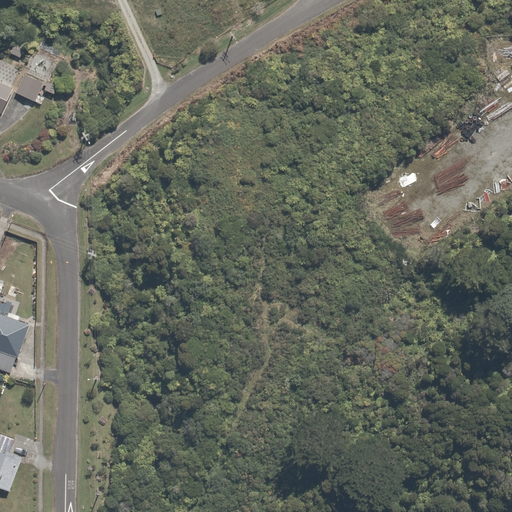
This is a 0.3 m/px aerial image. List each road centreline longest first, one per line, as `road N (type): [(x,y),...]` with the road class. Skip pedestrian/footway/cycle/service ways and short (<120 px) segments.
road 1 (unclassified): [(39,206),(170,97),(328,0)]
road 2 (residential): [(67,511),(70,276),(58,224),(39,206)]
